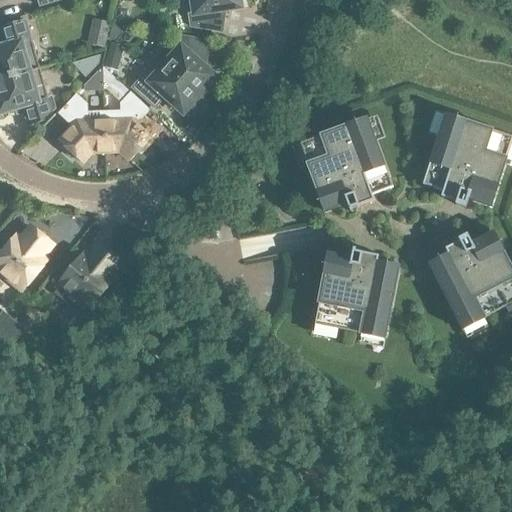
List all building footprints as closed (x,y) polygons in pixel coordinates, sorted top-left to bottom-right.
[(193,0),(195,15),(190,16),(192,28),(224,33),(225,19),(222,19),(223,11),(242,8),(240,0),(193,0)] [(117,8),(115,19),(127,21),(128,9),(117,8)] [(0,81),(41,70),(27,21),(1,28),(7,46),(0,48),(0,81)] [(113,23),(109,39),(117,42),(124,34),(113,23)] [(182,40),(162,63),(203,99),(213,88),(210,85),(217,78),(204,66),(206,54),(208,55),(210,42),(182,37),(182,40)] [(111,44),(108,54),(122,58),(125,47),(111,44)] [(73,64),(86,78),(100,64),(101,55),(73,64)] [(193,110),(203,99),(162,63),(146,80),(143,77),(132,89),(155,109),(165,98),(184,115),(190,107),(193,110)] [(49,98),(41,70),(0,81),(0,97),(0,98),(0,114),(0,116),(24,109),(29,127),(44,123),(56,108),(52,97),(49,98)] [(85,92),(104,92),(103,71),(100,71),(85,86),(85,92)] [(122,111),(105,112),(106,152),(120,152),(131,161),(139,153),(142,155),(151,146),(148,143),(151,140),(136,126),(150,111),(132,94),(122,104),(122,111)] [(92,153),(106,152),(105,112),(88,113),(87,105),(77,95),(60,114),(74,128),(60,142),(64,146),(61,149),(71,158),(74,155),(82,163),(92,153)] [(511,144),(511,137),(446,116),(423,185),(445,192),(443,198),(458,203),(457,206),(466,209),(469,200),(492,207),(511,144)] [(373,196),(394,188),(368,120),(301,144),(326,213),(348,204),(352,213),(354,212),(353,210),(375,201),(373,196)] [(17,237),(0,258),(0,272),(23,291),(47,261),(43,258),(53,245),(31,228),(21,240),(17,237)] [(430,266),(463,330),(511,305),(511,268),(494,233),(473,244),(468,235),(460,240),(461,243),(448,250),(450,255),(430,266)] [(56,294),(78,312),(82,316),(87,309),(91,312),(119,277),(113,273),(121,263),(99,246),(89,258),(85,255),(60,285),(62,286),(56,294)] [(316,325),(386,339),(400,268),(378,264),(380,257),(357,253),(331,248),(316,325)] [(0,316),(0,338),(14,321),(3,313),(0,316)] [(25,330),(14,321),(0,338),(0,342),(9,350),(25,330)]
